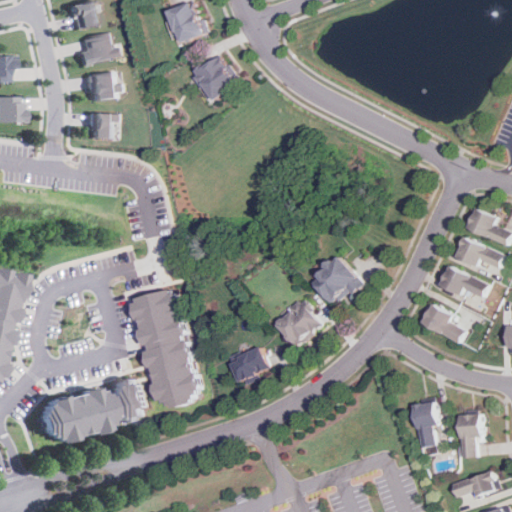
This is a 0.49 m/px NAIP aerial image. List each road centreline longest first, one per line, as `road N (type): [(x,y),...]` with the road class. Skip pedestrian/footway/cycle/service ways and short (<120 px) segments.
road 1 (residential): [(148,460),(257,424),(310,394),(362,350),(395,307),(464,164)]
road 2 (residential): [(511,181),(302,81),(275,58),(243,0)]
road 3 (residential): [(148,460),(0,494)]
road 4 (residential): [(12,511),(148,460)]
road 5 (residential): [(379,328),(443,365),(511,380)]
road 6 (residential): [(35,0),(56,93),(55,138)]
